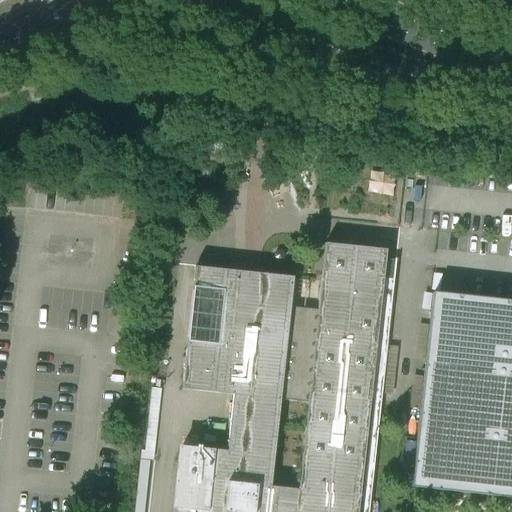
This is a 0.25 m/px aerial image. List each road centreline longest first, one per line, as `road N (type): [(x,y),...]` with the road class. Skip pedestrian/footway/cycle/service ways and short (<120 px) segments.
road 1 (primary): [(256,0),(353,49),(511,90)]
road 2 (primary): [(511,63),(378,0)]
